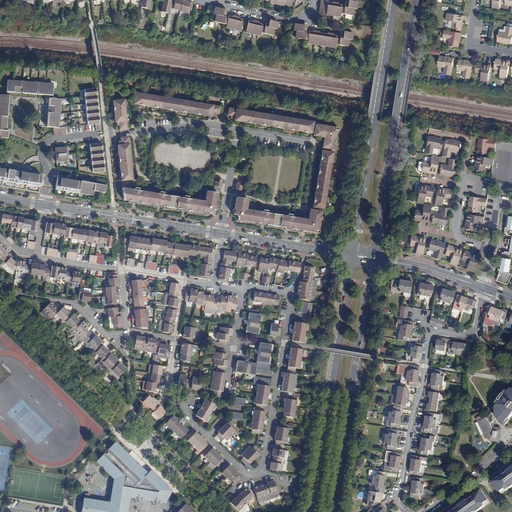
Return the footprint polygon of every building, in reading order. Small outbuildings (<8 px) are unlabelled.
[(148,9),(150,0),(141,0),(142,1),(140,7),(148,9)] [(163,0),(160,12),(168,14),(169,8),(171,1),(167,0),(166,0),(163,0)] [(171,1),(169,8),(179,11),(182,0),(181,0),(174,0),(174,2),(171,1)] [(191,10),(193,3),(190,2),(182,0),(179,11),(179,12),(187,14),(188,9),(191,10)] [(355,9),(356,2),(347,0),(347,4),(345,4),(344,8),(342,8),(342,5),(338,4),(338,3),(332,2),(332,3),(328,2),(328,1),(320,0),(317,18),(325,19),(326,15),(329,16),(329,14),(337,15),(337,17),(340,18),(341,14),(351,16),(352,12),(353,12),(354,9),(355,9)] [(499,10),(501,0),(486,0),(486,1),(493,2),(492,9),(499,10)] [(236,29),(236,31),(240,32),(242,19),(238,18),(239,17),(233,16),(232,17),(228,16),(227,19),(225,18),(226,13),(224,13),(225,10),(216,8),(215,14),(215,15),(215,18),(216,18),(215,22),(226,24),(225,28),(228,29),(229,27),(236,29)] [(451,28),(460,30),(462,30),(462,25),(461,24),(462,15),(447,13),(446,20),(449,21),(452,22),(451,28)] [(275,29),(277,22),(268,20),(267,23),(265,23),(264,28),(262,27),(263,24),(258,23),(259,22),(253,20),(252,22),(248,21),(245,33),(248,34),(248,32),(257,34),(256,36),(259,37),(260,33),(271,35),(272,32),(273,32),(274,29),(275,29)] [(336,45),(346,47),(347,43),(349,43),(349,40),(350,40),(351,33),(343,31),(342,35),(340,35),(339,39),(336,39),(337,36),(332,35),(333,34),(327,33),(327,35),(319,33),(319,32),(313,30),(313,32),(308,32),(308,34),(305,34),(306,29),(304,29),(305,26),(296,24),(295,31),(296,31),(295,35),(297,35),(296,38),(307,40),(306,44),(309,44),(310,43),(318,44),(317,46),(324,47),(324,45),(332,47),(332,49),(335,49),(336,45)] [(511,43),(511,41),(511,26),(507,26),(506,33),(499,31),(497,40),(497,42),(503,42),(503,41),(509,42),(508,43),(511,44),(511,43)] [(449,46),(450,46),(451,46),(451,47),(454,47),(454,46),(459,47),(460,42),(458,42),(459,37),(460,37),(461,33),(460,33),(444,30),(443,38),(450,39),(449,46)] [(444,74),(452,75),(454,60),(454,59),(451,58),(450,60),(445,59),(445,57),(440,56),(439,67),(445,68),(444,74)] [(460,60),(459,61),(458,70),(465,71),(464,78),(471,79),(474,63),(474,62),(470,62),(470,63),(464,62),(465,61),(460,60)] [(496,63),(495,67),(495,69),(502,71),(501,78),(508,79),(510,63),(511,61),(505,61),(505,62),(496,61),(496,63)] [(486,65),(477,64),(476,73),(483,74),(482,81),(489,82),(491,67),(492,65),(486,64),(486,65)] [(6,80),(5,92),(8,92),(9,92),(19,93),(20,82),(6,80)] [(35,94),(36,83),(29,82),(22,82),(21,93),(35,94)] [(48,95),(51,96),(52,84),(45,83),(38,83),(37,95),(48,95)] [(84,97),(96,96),(95,89),(83,90),(84,97)] [(115,120),(115,122),(116,121),(117,126),(119,126),(119,129),(127,128),(124,100),(118,100),(117,90),(111,89),(113,101),(113,105),(113,108),(113,109),(114,111),(114,115),(115,120)] [(208,116),(210,117),(210,116),(212,116),(215,116),(215,114),(219,114),(220,107),(205,104),(191,102),(177,100),(163,98),(149,95),(135,93),(133,104),(137,105),(138,105),(140,105),(141,106),(143,106),(152,107),(154,108),(155,108),(157,108),(166,110),(168,110),(169,110),(171,110),(180,112),(182,112),(183,112),(185,113),(194,114),(196,114),(198,115),(199,115),(208,116)] [(8,96),(6,95),(0,95),(0,137),(8,138),(8,135),(8,131),(6,131),(8,96)] [(85,104),(97,103),(96,96),(84,97),(85,104)] [(62,135),(61,128),(58,128),(59,121),(59,114),(60,107),(60,100),(51,99),(49,99),(48,106),(48,113),(47,120),(46,127),(53,127),(54,136),(62,135)] [(86,111),(97,110),(97,103),(85,104),(86,111)] [(305,132),(307,133),(312,133),(313,124),(313,122),(299,120),(284,117),(270,115),(257,113),(242,110),(228,108),(227,116),(231,116),(230,119),(235,120),(234,121),(236,121),(245,123),(247,123),(249,123),(251,123),(259,125),(261,125),(263,125),(265,126),(273,127),(275,127),(277,128),(279,128),(288,129),(290,130),(291,130),(293,130),(302,132),(304,132),(305,132)] [(87,118),(98,117),(97,110),(86,111),(87,118)] [(96,131),(100,131),(98,117),(87,118),(87,125),(95,124),(96,131)] [(315,136),(319,137),(324,138),(322,148),(334,150),(335,144),(335,141),(337,130),(335,130),(335,128),(315,125),(314,136),(315,136)] [(121,175),(121,177),(121,181),(133,180),(128,137),(120,138),(121,141),(118,142),(119,146),(118,146),(118,148),(118,153),(119,157),(119,159),(119,160),(119,162),(120,167),(120,171),(121,173),(121,175)] [(427,137),(424,154),(431,155),(432,155),(433,148),(440,150),(441,141),(441,139),(437,139),(436,139),(435,140),(430,139),(430,138),(427,137)] [(480,137),(480,141),(482,141),(481,147),(479,147),(478,152),(479,152),(488,154),(489,147),(496,148),(497,140),(480,137)] [(445,140),(445,141),(442,157),(449,158),(450,158),(451,151),(457,153),(459,144),(459,142),(456,142),(454,141),(454,143),(448,142),(448,141),(448,140),(445,140)] [(90,151),(102,150),(101,143),(90,144),(90,151)] [(67,147),(55,148),(57,162),(68,161),(68,154),(67,147)] [(91,158),(103,157),(102,150),(90,151),(91,158)] [(314,201),(313,203),(313,207),(322,209),(324,209),(326,196),(329,182),(331,168),(333,152),(322,151),(321,155),(321,157),(321,158),(320,160),(319,169),(319,171),(318,173),(318,175),(317,183),(316,185),(316,187),(316,189),(314,197),(314,199),(314,201)] [(438,157),(431,156),(430,163),(423,162),(421,172),(422,172),(427,173),(428,171),(436,173),(436,172),(438,157)] [(493,166),(494,159),(479,156),(478,164),(476,164),(475,170),(476,170),(485,172),(487,165),(493,166)] [(92,165),(103,164),(103,157),(91,158),(92,165)] [(441,165),(440,173),(439,175),(445,175),(445,174),(450,175),(450,176),(453,177),(456,160),(449,159),(448,166),(441,165)] [(93,172),(104,171),(103,164),(92,165),(93,172)] [(0,180),(2,181),(2,182),(6,183),(6,181),(16,183),(26,184),(26,186),(29,187),(30,185),(40,187),(41,175),(36,175),(36,172),(32,171),(32,172),(31,172),(30,174),(28,174),(29,171),(8,167),(8,171),(5,170),(6,168),(5,168),(5,167),(0,166),(0,180)] [(67,180),(68,177),(58,175),(57,178),(55,189),(60,190),(64,191),(65,191),(65,193),(67,193),(67,191),(73,192),(79,193),(86,194),(93,195),(94,191),(105,193),(106,186),(95,184),(88,183),(81,181),(81,182),(75,181),(76,178),(71,178),(70,178),(70,181),(67,180)] [(223,180),(219,179),(219,182),(216,181),(215,186),(221,187),(222,182),(223,180)] [(215,208),(216,205),(218,193),(206,191),(205,201),(178,197),(174,196),(128,189),(128,183),(122,184),(123,200),(128,201),(131,201),(133,202),(133,203),(137,204),(137,202),(139,202),(142,203),(153,205),(156,205),(157,205),(157,206),(157,207),(161,208),(162,206),(163,207),(166,207),(177,209),(181,209),(182,210),(182,211),(186,212),(186,210),(187,210),(188,211),(191,211),(205,213),(208,214),(210,214),(210,212),(211,211),(213,210),(215,210),(215,209),(215,208)] [(419,187),(416,202),(424,203),(425,196),(432,198),(433,189),(433,188),(427,187),(427,188),(419,187)] [(445,191),(437,190),(434,205),(441,206),(443,199),(450,201),(451,192),(451,190),(445,190),(445,191)] [(487,207),(488,199),(471,196),(470,200),(472,200),(471,206),(469,206),(468,211),(470,211),(479,212),(480,206),(487,207)] [(320,220),(321,217),(321,211),(310,209),(309,217),(308,220),(304,219),(291,217),(288,216),(266,213),(263,212),(246,210),(248,199),(236,197),(234,210),(234,213),(234,214),(234,215),(235,215),(237,216),(238,218),(237,220),(239,220),(242,221),(256,223),(259,224),(261,224),(261,225),(265,226),(265,225),(267,225),(270,225),(281,227),(284,228),(286,228),(286,229),(290,230),(290,228),(291,229),(294,229),(302,230),(306,231),(307,231),(315,233),(316,233),(316,231),(318,231),(320,223),(320,220)] [(430,205),(423,204),(422,211),(415,210),(414,220),(419,221),(420,220),(428,221),(428,220),(430,205)] [(433,213),(432,221),(431,223),(437,224),(437,223),(442,223),(442,224),(446,225),(448,209),(448,208),(441,207),(439,214),(433,213)] [(10,227),(12,216),(2,214),(1,222),(8,223),(8,227),(10,227)] [(477,224),(484,225),(485,217),(470,214),(468,223),(466,223),(466,225),(466,228),(467,229),(476,230),(477,224)] [(31,220),(23,219),(22,229),(29,230),(31,220)] [(39,221),(31,220),(29,230),(29,235),(36,236),(37,232),(39,221)] [(52,234),(54,224),(46,223),(44,233),(52,234)] [(71,239),(73,228),(65,227),(64,236),(63,237),(71,239)] [(79,240),(80,230),(73,228),(71,239),(79,240)] [(86,241),(88,231),(80,230),(79,240),(86,241)] [(105,244),(107,235),(107,233),(99,232),(98,242),(105,244)] [(14,241),(9,236),(6,239),(12,244),(15,242),(14,241)] [(129,242),(128,247),(135,249),(137,237),(130,236),(130,237),(129,242)] [(416,248),(415,254),(422,255),(425,240),(417,238),(417,237),(414,236),(411,236),(409,246),(416,248)] [(135,252),(142,253),(143,250),(145,238),(137,237),(135,249),(135,252)] [(150,251),(150,250),(152,239),(145,238),(143,250),(150,251)] [(150,250),(158,251),(160,239),(152,238),(152,239),(150,250)] [(165,252),(167,242),(167,240),(160,239),(158,251),(165,252)] [(435,252),(433,258),(439,261),(445,244),(442,243),(441,245),(436,243),(436,242),(434,241),(431,240),(428,250),(435,252)] [(165,253),(172,255),(174,243),(167,242),(165,252),(165,253)] [(172,255),(180,256),(181,244),(174,243),(172,255)] [(181,244),(180,256),(187,257),(187,255),(189,245),(181,244)] [(0,258),(0,260),(1,262),(8,255),(6,253),(7,252),(8,250),(3,245),(0,247),(0,258),(0,259),(0,258)] [(189,245),(187,255),(197,256),(197,255),(198,246),(189,245)] [(449,264),(456,266),(461,252),(453,249),(454,247),(448,245),(445,256),(451,258),(449,264)] [(212,248),(198,246),(197,255),(204,257),(203,264),(210,265),(211,261),(210,261),(212,248)] [(222,263),(221,263),(221,267),(227,268),(228,261),(236,262),(238,253),(224,251),(222,263)] [(473,272),(478,258),(470,255),(470,253),(465,251),(461,261),(468,263),(466,270),(473,272)] [(247,254),(238,253),(236,262),(236,263),(245,264),(247,256),(247,254)] [(11,269),(16,270),(17,262),(15,262),(11,258),(8,255),(1,262),(4,264),(5,263),(11,269)] [(256,257),(247,256),(245,264),(245,265),(255,267),(256,257)] [(258,272),(267,273),(268,268),(269,259),(260,258),(258,268),(259,268),(258,272)] [(268,268),(277,269),(279,260),(269,258),(269,259),(268,268)] [(503,258),(501,270),(510,272),(511,260),(503,258)] [(277,269),(277,272),(283,273),(284,272),(287,273),(287,271),(288,262),(285,262),(285,261),(279,260),(277,269)] [(16,270),(16,272),(23,273),(23,275),(26,275),(28,266),(25,266),(25,264),(25,262),(18,261),(17,262),(16,270)] [(295,272),(299,273),(301,263),(289,261),(288,262),(287,271),(295,272)] [(28,266),(26,275),(30,276),(30,274),(37,276),(39,264),(32,263),(31,265),(31,267),(28,266)] [(46,278),(48,269),(45,269),(45,267),(45,265),(39,264),(37,276),(43,276),(43,278),(46,278)] [(210,265),(203,264),(201,264),(199,276),(208,278),(210,265)] [(59,267),(52,266),(51,268),(51,270),(48,269),(46,278),(50,279),(50,278),(57,279),(59,267)] [(67,270),(67,269),(59,267),(57,279),(65,280),(65,281),(68,282),(69,273),(66,272),(67,270)] [(227,268),(221,267),(219,279),(220,280),(228,281),(230,269),(227,268)] [(314,268),(305,267),(303,278),(312,280),(314,268)] [(82,273),(73,272),(73,273),(69,273),(68,282),(80,284),(82,275),(82,273)] [(108,276),(109,287),(115,287),(118,286),(117,275),(116,275),(108,276)] [(312,280),(303,278),(302,278),(302,282),(299,281),(298,288),(315,291),(317,281),(312,280)] [(129,290),(141,288),(141,280),(131,281),(132,284),(132,285),(128,286),(129,290)] [(403,293),(405,281),(398,280),(398,281),(395,280),(393,288),(399,289),(398,292),(403,293)] [(411,282),(405,281),(403,293),(403,296),(409,297),(410,290),(411,282)] [(169,294),(178,295),(179,284),(170,283),(169,294)] [(424,296),(426,284),(420,283),(418,292),(417,291),(416,295),(419,295),(418,299),(422,300),(423,296),(424,296)] [(432,285),(426,284),(424,296),(431,297),(431,294),(432,285)] [(80,287),(78,296),(82,297),(81,301),(89,302),(90,298),(91,293),(90,293),(83,292),(84,288),(83,288),(80,287)] [(105,288),(106,296),(119,295),(119,291),(115,291),(115,287),(109,287),(105,288)] [(444,303),(448,291),(438,287),(435,296),(438,297),(441,298),(439,301),(444,303)] [(142,297),(141,288),(129,290),(129,294),(133,293),(133,298),(142,297)] [(315,291),(298,288),(297,295),(299,295),(299,299),(309,300),(313,301),(315,293),(315,291)] [(190,292),(186,291),(185,301),(195,303),(197,292),(197,290),(190,289),(190,292)] [(328,293),(315,291),(315,293),(323,294),(321,305),(323,305),(326,306),(328,293)] [(454,293),(448,291),(444,303),(451,305),(452,302),(451,301),(454,293)] [(203,293),(197,292),(195,303),(195,304),(205,306),(207,296),(203,295),(203,293)] [(265,303),(267,294),(255,292),(253,301),(265,303)] [(168,306),(177,307),(178,299),(177,299),(178,295),(169,294),(168,298),(169,298),(168,306)] [(279,296),(267,294),(265,303),(277,305),(279,296)] [(106,296),(107,305),(117,304),(116,300),(120,299),(119,295),(106,296)] [(207,295),(207,296),(205,306),(204,312),(214,314),(214,312),(215,308),(216,299),(213,299),(213,296),(207,295)] [(233,313),(235,313),(237,299),(234,299),(234,296),(228,295),(227,297),(226,308),(234,309),(233,313)] [(466,298),(462,297),(457,295),(454,302),(457,303),(457,305),(459,305),(458,308),(462,310),(466,298)] [(226,308),(227,297),(221,296),(220,298),(217,298),(216,299),(215,308),(217,308),(225,309),(226,308)] [(143,306),(142,297),(133,298),(130,299),(130,302),(133,302),(134,307),(143,306)] [(466,298),(462,310),(467,311),(468,308),(469,309),(470,307),(473,308),(476,301),(470,300),(466,298)] [(306,313),(308,303),(300,302),(299,312),(306,313)] [(461,312),(462,310),(458,308),(459,305),(457,305),(457,303),(454,302),(452,309),(461,312)] [(59,311),(50,303),(43,310),(52,318),(56,314),(59,311)] [(321,305),(315,304),(312,321),(320,322),(323,305),(321,305)] [(489,306),(487,313),(489,314),(489,316),(490,316),(489,319),(494,321),(498,309),(492,307),(489,306)] [(66,321),(72,315),(63,307),(59,311),(56,314),(62,320),(60,323),(62,325),(66,321)] [(109,317),(112,317),(121,316),(121,312),(117,312),(117,308),(107,308),(108,317),(109,317)] [(135,315),(131,315),(131,319),(144,318),(148,318),(147,309),(134,310),(134,314),(135,315)] [(164,320),(173,322),(174,318),(175,319),(176,310),(167,309),(166,317),(165,317),(164,320)] [(498,309),(494,321),(498,322),(500,319),(501,320),(502,319),(505,320),(507,313),(504,311),(498,309)] [(253,310),(250,310),(246,332),(257,334),(260,315),(253,313),(253,310)] [(79,320),(73,314),(72,315),(66,321),(72,327),(71,328),(73,331),(81,323),(78,321),(79,320)] [(113,329),(122,328),(121,316),(112,317),(113,329)] [(136,324),(136,328),(145,327),(144,319),(144,318),(131,319),(132,323),(135,323),(136,324)] [(158,331),(171,333),(173,322),(164,320),(160,319),(158,331)] [(303,343),(306,324),(305,324),(305,320),(298,319),(297,322),(295,322),(292,341),(303,343)] [(412,322),(405,321),(404,323),(404,324),(403,324),(396,323),(395,329),(399,330),(411,332),(411,327),(412,325),(412,322)] [(89,332),(87,330),(88,329),(82,323),(81,323),(73,331),(72,333),(78,339),(80,341),(82,339),(89,332)] [(277,328),(278,324),(271,323),(269,336),(276,337),(276,336),(279,336),(281,328),(277,328)] [(219,333),(229,335),(232,335),(233,329),(231,329),(232,325),(224,324),(224,327),(220,327),(219,333)] [(185,326),(183,333),(183,337),(194,339),(196,328),(185,326)] [(411,332),(399,330),(397,340),(409,341),(410,337),(411,332)] [(85,341),(91,335),(89,332),(82,339),(85,341)] [(219,343),(226,344),(227,341),(228,341),(229,335),(219,333),(217,333),(216,339),(219,339),(219,343)] [(94,349),(100,343),(101,342),(96,337),(95,336),(94,337),(91,335),(85,341),(84,342),(87,344),(88,343),(94,349)] [(146,351),(148,340),(144,339),(145,337),(136,336),(134,349),(146,351)] [(159,344),(159,341),(156,341),(156,339),(148,338),(148,340),(146,351),(146,352),(157,354),(159,344)] [(80,341),(78,339),(72,345),(74,348),(80,341)] [(437,351),(445,352),(447,339),(444,339),(444,341),(442,341),(437,340),(436,350),(437,351)] [(447,352),(449,352),(450,342),(456,343),(456,340),(449,339),(447,352)] [(410,347),(409,352),(421,353),(422,347),(421,347),(421,346),(422,344),(414,342),(413,348),(410,347)] [(449,354),(458,355),(460,343),(457,343),(456,343),(450,342),(449,352),(449,354)] [(102,359),(109,351),(100,343),(94,349),(93,350),(102,359)] [(193,345),(182,343),(181,347),(180,354),(182,354),(181,360),(189,362),(190,355),(191,356),(193,345)] [(268,363),(271,344),(260,343),(257,362),(268,363)] [(469,353),(470,346),(467,345),(466,345),(466,344),(460,343),(458,355),(463,356),(463,353),(469,353)] [(167,345),(162,344),(159,344),(157,354),(157,357),(168,359),(170,348),(167,347),(167,345)] [(302,349),(291,348),(286,373),(284,373),(281,391),(287,392),(293,393),(294,387),(295,380),(296,375),(293,374),(294,371),(294,368),(299,368),(300,359),(302,349)] [(225,354),(225,350),(218,349),(217,353),(214,352),(213,358),(215,358),(214,365),(218,365),(217,369),(216,372),(213,371),(212,377),(211,382),(210,390),(213,390),(213,394),(212,397),(214,397),(220,398),(221,391),(222,391),(225,373),(224,373),(225,366),(226,367),(227,360),(225,360),(226,354),(225,354)] [(107,370),(117,361),(111,355),(112,354),(109,351),(102,359),(99,362),(100,363),(107,370)] [(411,362),(419,363),(419,360),(420,360),(421,358),(421,353),(409,352),(409,356),(408,357),(412,357),(411,362)] [(125,369),(117,361),(107,370),(107,371),(116,380),(119,377),(118,377),(125,369)] [(255,375),(256,369),(256,364),(238,361),(236,372),(255,375)] [(273,372),(274,364),(268,363),(257,362),(256,364),(256,369),(273,372)] [(153,365),(152,374),(164,376),(165,372),(162,371),(162,370),(162,366),(155,365),(153,365)] [(407,370),(410,371),(411,366),(403,365),(401,374),(406,375),(407,370)] [(418,377),(419,370),(417,370),(418,367),(411,366),(410,371),(407,370),(406,375),(418,377)] [(432,376),(432,379),(444,381),(444,377),(441,376),(442,371),(435,370),(434,373),(431,373),(431,376),(432,376)] [(164,376),(152,374),(150,382),(160,384),(160,379),(164,380),(164,376)] [(186,376),(180,375),(178,386),(184,387),(185,387),(185,386),(191,387),(191,388),(197,389),(198,388),(201,389),(202,381),(199,380),(199,378),(193,377),(192,379),(186,378),(186,376)] [(417,383),(418,377),(406,375),(405,380),(408,380),(408,385),(415,386),(415,383),(417,383)] [(258,385),(269,386),(270,386),(272,379),(254,376),(253,384),(258,385)] [(444,381),(432,379),(431,386),(432,386),(431,389),(439,390),(440,385),(443,386),(444,381)] [(150,382),(147,382),(145,390),(155,392),(155,387),(159,388),(160,384),(150,382)] [(251,433),(259,434),(260,430),(262,431),(265,412),(263,411),(264,405),(266,405),(269,386),(258,385),(256,394),(255,403),(256,403),(255,410),(254,410),(252,420),(251,429),(252,429),(251,433)] [(397,386),(396,395),(408,397),(409,394),(407,394),(408,388),(397,386)] [(506,390),(503,394),(505,395),(500,401),(498,400),(496,403),(497,405),(495,407),(496,413),(494,413),(497,419),(501,422),(504,424),(509,418),(510,419),(511,415),(511,388),(510,389),(508,391),(506,390)] [(427,397),(426,400),(439,402),(440,393),(430,391),(429,397),(427,397)] [(149,407),(152,409),(158,403),(155,400),(155,401),(152,398),(149,395),(148,396),(145,399),(142,402),(148,408),(149,407)] [(284,405),(295,407),(296,400),(295,400),(295,397),(287,395),(286,399),(285,402),(284,402),(284,405)] [(408,401),(408,397),(396,395),(394,405),(405,406),(405,401),(408,401)] [(246,399),(236,397),(232,396),(231,404),(244,406),(246,399)] [(201,407),(211,413),(216,405),(206,399),(203,404),(201,407)] [(439,402),(426,400),(426,404),(428,404),(427,410),(437,412),(439,402)] [(158,403),(152,409),(154,411),(153,412),(159,418),(166,412),(162,409),(160,406),(160,405),(158,403)] [(199,417),(197,420),(204,424),(211,413),(201,407),(196,416),(199,417)] [(399,412),(400,408),(392,407),(392,412),(388,412),(388,416),(399,418),(400,412),(399,412)] [(294,417),(295,411),(283,409),(283,412),(284,412),(283,416),(294,417)] [(242,418),(243,413),(229,411),(228,419),(230,419),(242,421),(242,418)] [(426,416),(425,422),(437,424),(437,420),(434,419),(435,414),(428,413),(427,416),(426,416)] [(178,420),(173,415),(165,423),(173,431),(181,423),(178,420)] [(398,424),(399,418),(388,416),(387,421),(386,421),(385,426),(397,428),(397,424),(398,424)] [(487,417),(483,419),(478,421),(482,431),(480,432),(484,441),(488,439),(488,440),(499,441),(501,428),(495,428),(493,421),(491,417),(488,418),(487,417)] [(504,424),(501,422),(501,423),(505,426),(510,420),(510,419),(509,418),(504,424)] [(235,427),(230,422),(227,424),(226,423),(218,432),(219,433),(216,435),(221,440),(222,441),(224,438),(227,441),(231,436),(235,432),(233,429),(235,427)] [(433,428),(436,429),(437,424),(425,422),(424,429),(425,429),(424,432),(432,433),(433,428)] [(181,423),(173,431),(180,438),(188,431),(188,430),(181,423)] [(282,424),(278,423),(278,427),(277,427),(275,433),(287,435),(288,429),(286,428),(287,425),(282,424)] [(396,434),(396,430),(389,429),(388,434),(385,434),(384,438),(396,440),(397,434),(396,434)] [(190,433),(186,436),(189,439),(188,440),(193,445),(201,437),(196,432),(195,433),(192,430),(190,433)] [(287,435),(275,433),(274,440),(275,440),(275,444),(283,445),(284,442),(286,442),(287,435)] [(423,438),(421,444),(433,446),(434,442),(431,441),(432,436),(424,435),(424,438),(423,438)] [(201,437),(193,445),(197,450),(195,452),(197,455),(207,445),(205,442),(206,442),(201,437)] [(395,446),(396,440),(384,438),(383,448),(393,450),(394,446),(395,446)] [(169,493),(171,491),(150,470),(147,473),(115,442),(107,450),(108,452),(106,454),(104,453),(96,461),(108,473),(114,479),(113,485),(112,490),(110,502),(83,498),(83,503),(81,511),(126,511),(129,497),(134,498),(134,499),(136,501),(136,502),(140,503),(140,502),(142,501),(142,499),(152,501),(152,502),(154,504),(154,505),(157,506),(157,505),(159,504),(160,502),(165,503),(166,499),(168,499),(169,493)] [(433,446),(421,444),(420,451),(422,451),(421,454),(428,456),(429,450),(432,451),(433,446)] [(209,446),(203,453),(206,455),(204,456),(209,461),(217,453),(212,448),(211,449),(209,446)] [(241,459),(242,461),(247,465),(249,463),(250,463),(258,455),(258,454),(260,451),(257,448),(254,446),(252,448),(250,446),(245,450),(241,455),(243,457),(241,459)] [(288,451),(273,449),(272,456),(273,456),(272,459),(281,460),(281,457),(287,458),(288,451)] [(390,455),(392,456),(393,452),(386,451),(384,460),(389,461),(390,455)] [(401,454),(393,452),(392,456),(390,455),(389,461),(399,463),(401,454)] [(217,453),(209,461),(214,466),(215,465),(218,467),(221,464),(224,461),(221,459),(222,458),(217,453)] [(413,456),(412,465),(421,466),(422,461),(427,461),(427,458),(413,456)] [(280,464),(281,460),(272,459),(272,462),(271,462),(270,469),(281,471),(282,464),(280,464)] [(398,472),(399,463),(389,461),(388,467),(390,467),(390,471),(398,472)] [(223,466),(220,469),(223,472),(221,473),(226,478),(234,470),(229,465),(228,465),(226,463),(223,466)] [(421,466),(412,465),(410,474),(422,476),(423,473),(424,473),(425,467),(421,466)] [(511,468),(507,472),(502,476),(501,475),(493,481),(501,492),(504,490),(506,489),(507,491),(511,487),(511,468)] [(234,470),(226,478),(231,483),(232,481),(233,482),(232,484),(233,485),(241,478),(238,475),(239,474),(234,470)] [(372,476),(372,480),(383,482),(384,478),(385,473),(369,470),(368,475),(372,476)] [(414,487),(426,489),(427,484),(424,484),(424,483),(423,482),(423,479),(416,478),(415,482),(414,487)] [(277,491),(273,480),(266,483),(267,484),(264,485),(269,499),(270,499),(272,498),(278,496),(277,491)] [(374,492),(382,493),(383,487),(383,482),(372,480),(371,485),(374,485),(374,487),(375,488),(374,492)] [(263,484),(253,487),(259,503),(269,499),(264,485),(263,484)] [(413,497),(418,498),(420,498),(421,495),(422,495),(431,497),(432,490),(426,489),(414,487),(413,492),(413,497)] [(238,495),(239,496),(245,504),(254,497),(248,489),(247,488),(238,495)] [(475,511),(477,511),(485,507),(484,506),(485,503),(488,501),(489,500),(482,489),(472,496),(473,497),(468,501),(459,507),(454,510),(453,510),(450,511),(474,511),(475,511)] [(369,496),(370,491),(369,491),(367,506),(372,507),(373,508),(380,503),(381,500),(381,499),(379,499),(379,502),(371,501),(372,496),(369,496)] [(381,499),(381,498),(380,498),(380,497),(381,497),(382,493),(374,492),(370,491),(369,496),(372,496),(371,501),(379,502),(379,499),(381,499)] [(233,500),(230,503),(240,511),(243,511),(247,509),(244,506),(245,504),(239,496),(236,498),(234,496),(232,498),(233,500)]
